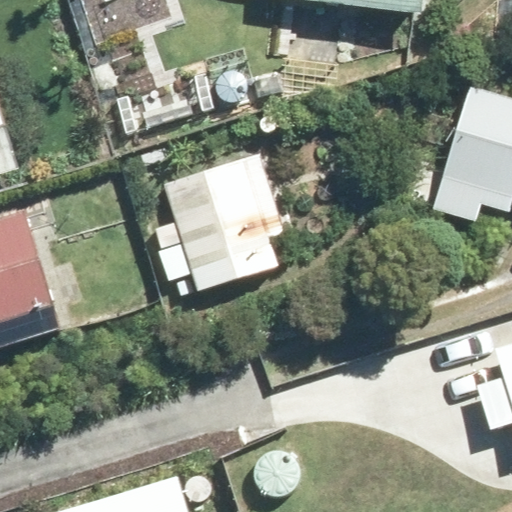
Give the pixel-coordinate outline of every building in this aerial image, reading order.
[(449,164),(455,166),(452,176),(484,184),(486,175),(511,181),(511,86),(472,76),(449,164)] [(0,164),(23,158),(0,86),(0,164)] [(262,150),(168,180),(192,254),(286,225),(262,150)] [(28,202),(0,211),(0,333),(64,312),(28,202)] [(511,337),(499,341),(511,383),(511,337)] [(191,511),(179,471),(43,511),(191,511)]
